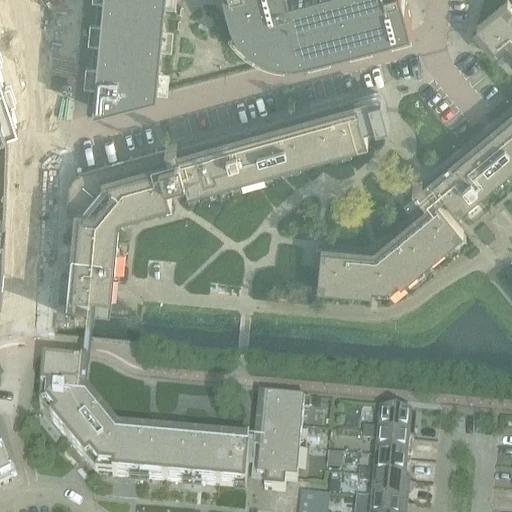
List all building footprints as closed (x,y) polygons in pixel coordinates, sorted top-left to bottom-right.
[(100,0),(95,62),(93,78),(90,77),(88,106),(159,88),(158,85),(389,25),(390,28),(412,22),(406,0),(100,0)] [(477,27),(495,50),(510,38),(511,40),(511,6),(508,1),(477,27)] [(0,289),(4,290),(10,123),(16,121),(8,98),(0,73),(0,289)] [(393,97),(374,103),(379,122),(384,120),(387,118),(389,116),(393,111),(394,106),(394,102),(394,100),(393,97)] [(369,141),(366,133),(358,101),(179,151),(177,145),(166,148),(174,182),(175,181),(185,179),(188,191),(369,141)] [(511,116),(432,183),(458,214),(511,169),(511,116)] [(72,292),(112,296),(114,287),(115,265),(117,245),(118,230),(120,216),(167,203),(172,201),(161,163),(82,185),(80,210),(67,209),(67,211),(74,212),(79,212),(72,292)] [(422,182),(412,190),(425,206),(435,198),(426,188),(422,182)] [(320,265),(319,272),(317,289),(389,296),(401,285),(464,233),(438,202),(376,254),(321,249),(320,265)] [(58,302),(57,313),(58,313),(84,315),(89,316),(90,305),(77,303),(77,300),(71,300),(69,300),(69,303),(58,302)] [(41,409),(71,446),(96,477),(246,490),(249,450),(117,438),(82,395),(85,368),(44,364),(41,409)] [(265,492),(277,493),(285,494),(286,482),(298,483),(305,403),(265,399),(257,480),(266,481),(265,492)] [(370,441),(370,443),(378,444),(379,437),(410,440),(414,441),(416,418),(381,415),(380,432),(371,431),(370,441)] [(364,431),(363,441),(370,441),(371,431),(371,429),(364,429),(364,431)] [(378,444),(377,459),(403,461),(408,462),(410,441),(410,440),(379,437),(378,444)] [(0,488),(13,482),(0,445),(0,488)] [(366,485),(366,487),(374,488),(375,480),(406,483),(406,482),(408,462),(403,461),(377,459),(376,475),(367,475),(366,485)] [(359,481),(359,484),(366,485),(367,475),(367,473),(360,472),(360,474),(359,479),(359,481)] [(373,501),(373,502),(408,505),(410,482),(406,482),(406,483),(375,480),(374,488),(373,501)] [(369,502),(368,511),(407,511),(408,505),(373,502),(369,502)]
